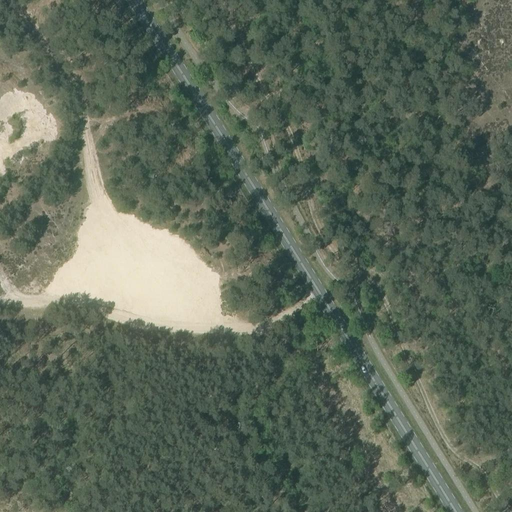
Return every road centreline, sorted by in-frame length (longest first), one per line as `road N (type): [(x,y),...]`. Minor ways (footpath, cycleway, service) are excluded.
road 1 (primary): [(455,511),(132,0)]
road 2 (track): [(511,366),(392,248),(392,232),(407,221),(511,184)]
